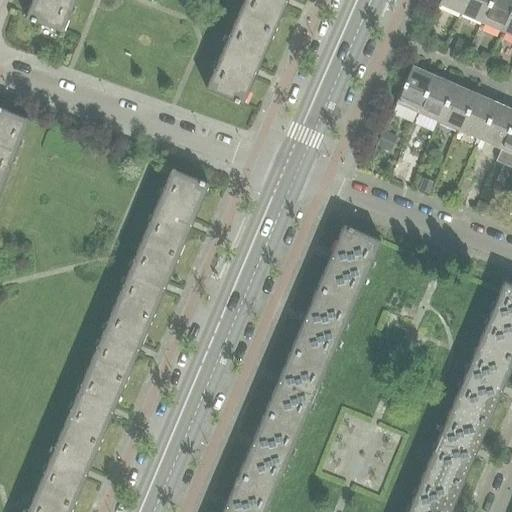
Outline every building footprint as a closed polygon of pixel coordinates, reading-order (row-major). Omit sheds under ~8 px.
[(62,34),(74,0),(32,0),(25,18),(62,34)] [(244,0),(237,17),(274,34),(288,0),(244,0)] [(440,0),(438,5),(460,15),(466,0),(440,0)] [(466,0),(460,15),(481,24),(491,0),(466,0)] [(511,0),(491,0),(481,24),(502,33),(511,7),(511,0)] [(511,7),(502,33),(511,37),(511,7)] [(274,34),(237,17),(206,89),(243,105),(274,34)] [(428,30),(426,33),(428,36),(431,38),(434,36),(435,34),(434,31),(431,29),(428,30)] [(458,39),(453,51),(463,55),(469,44),(458,39)] [(480,52),(476,63),(486,67),(491,57),(480,52)] [(492,60),(489,69),(501,74),(504,66),(492,60)] [(396,104),(418,114),(434,76),(412,66),(396,104)] [(418,114),(439,123),(455,85),(434,76),(418,114)] [(439,123),(459,132),(476,94),(455,85),(439,123)] [(459,132),(480,141),(497,103),(476,94),(459,132)] [(480,141),(501,150),(511,124),(511,109),(497,103),(480,141)] [(0,182),(3,184),(29,120),(0,108),(0,182)] [(511,124),(501,150),(511,154),(511,124)] [(384,132),(378,146),(389,151),(395,137),(384,132)] [(145,232),(182,247),(208,185),(171,169),(145,232)] [(425,180),(421,191),(428,193),(432,183),(425,180)] [(479,203),(476,211),(487,215),(490,208),(479,203)] [(344,224),(317,287),(355,303),(381,240),(344,224)] [(119,295),(156,310),(182,247),(145,232),(119,295)] [(511,286),(503,282),(477,344),(511,359),(511,286)] [(291,349),(328,365),(355,303),(317,287),(291,349)] [(92,357),(130,373),(156,310),(119,295),(92,357)] [(488,423),(511,365),(511,359),(477,344),(451,406),(488,423)] [(264,412),(302,428),(328,365),(291,349),(264,412)] [(66,420),(103,436),(130,373),(92,357),(66,420)] [(488,423),(451,406),(425,468),(462,485),(488,423)] [(238,475),(275,491),(302,428),(264,412),(238,475)] [(40,483),(77,498),(103,436),(66,420),(40,483)] [(450,511),(462,485),(425,468),(406,511),(450,511)] [(238,475),(222,511),(266,511),(275,491),(238,475)] [(27,511),(71,511),(77,498),(40,483),(27,511)]
